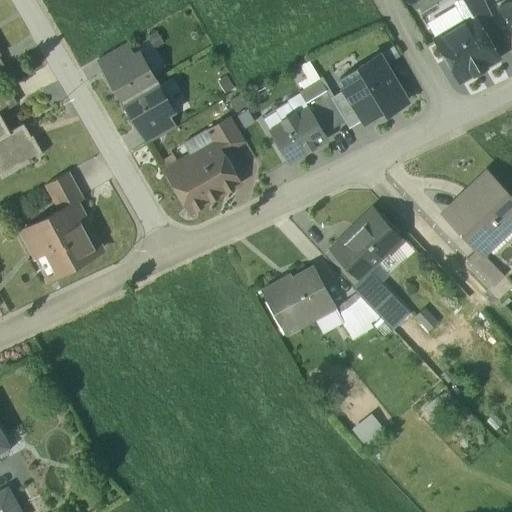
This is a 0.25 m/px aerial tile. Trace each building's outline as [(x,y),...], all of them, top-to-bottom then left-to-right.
[(494,21),(483,0),(461,0),(454,4),(463,22),(474,16),(481,27),(494,21)] [(511,0),(505,0),(501,2),(511,26),(511,0)] [(436,38),(460,80),(498,58),(481,27),(474,16),(463,22),(436,38)] [(125,43),(98,59),(105,71),(132,56),(125,43)] [(105,71),(104,72),(121,102),(155,82),(137,52),(132,56),(105,71)] [(407,99),(380,54),(339,79),(345,89),(363,120),(366,124),(407,99)] [(155,82),(121,102),(138,131),(139,131),(166,115),(172,111),(155,82)] [(7,89),(0,93),(0,113),(16,105),(7,89)] [(345,89),(331,98),(345,121),(349,129),(363,120),(345,89)] [(309,108),(325,133),(345,121),(331,98),(327,91),(306,103),(309,108)] [(289,162),(328,138),(325,133),(309,108),(296,116),(294,113),(282,120),(284,123),(271,131),(289,162)] [(166,115),(139,131),(147,144),(174,128),(166,115)] [(230,116),(205,131),(211,142),(213,141),(221,154),(245,140),(230,116)] [(0,178),(0,179),(42,154),(23,122),(8,131),(0,117),(0,178)] [(211,142),(164,170),(166,174),(165,179),(170,188),(175,189),(188,211),(238,181),(221,154),(213,141),(211,142)] [(511,199),(485,171),(464,190),(470,196),(446,218),(475,249),(476,248),(511,214),(511,199)] [(65,172),(43,185),(57,209),(75,200),(76,202),(81,199),(65,172)] [(57,209),(19,231),(46,280),(96,252),(79,221),(85,218),(76,202),(75,200),(57,209)] [(373,208),(332,247),(361,277),(402,238),(373,208)] [(475,249),(465,258),(492,285),(503,276),(476,248),(475,249)] [(313,261),(263,288),(287,332),(315,317),(314,314),(335,303),(313,261)] [(393,298),(372,277),(357,291),(377,313),(393,298)] [(335,303),(314,314),(315,317),(323,334),(344,323),(338,311),(339,310),(335,303)] [(364,331),(350,305),(339,310),(338,311),(344,323),(352,337),(364,331)] [(434,327),(423,313),(415,320),(426,333),(434,327)] [(352,427),(363,443),(384,427),(372,412),(352,427)] [(18,511),(7,490),(0,494),(0,511),(18,511)]
